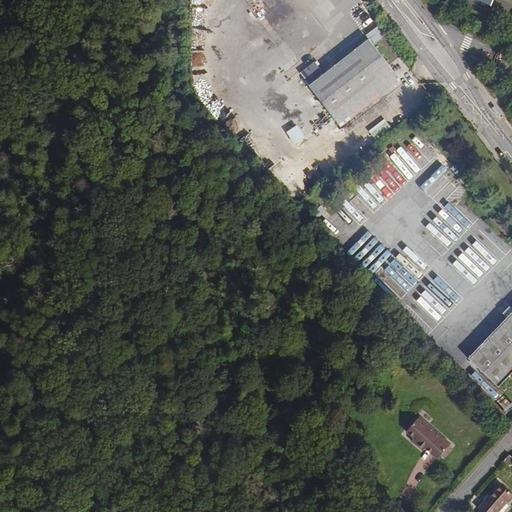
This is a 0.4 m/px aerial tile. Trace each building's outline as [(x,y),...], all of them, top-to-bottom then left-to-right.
[(257,21),(268,11),(264,8),(271,2),(269,0),(261,0),(248,12),(257,21)] [(319,95),(344,128),(404,81),(379,49),(319,95)] [(295,101),(284,111),(295,123),(306,112),(295,101)] [(288,136),(298,149),(323,128),(312,116),(288,136)] [(376,139),(391,127),(385,119),(370,131),(376,139)] [(441,204),(462,183),(443,164),(422,186),(441,204)] [(394,166),(376,179),(389,197),(401,189),(399,186),(405,182),(394,166)] [(402,281),(394,285),(400,296),(408,293),(402,281)] [(511,382),(511,320),(477,358),(508,386),(511,382)] [(459,452),(426,424),(412,440),(424,451),(421,454),(430,461),(433,458),(445,469),(448,466),(456,456),(459,452)] [(460,460),(456,456),(448,466),(452,469),(460,460)] [(511,511),(511,493),(507,500),(503,505),(500,503),(493,511),(511,511)]
